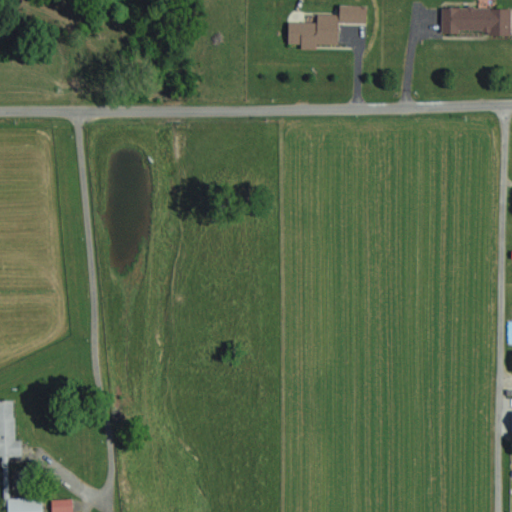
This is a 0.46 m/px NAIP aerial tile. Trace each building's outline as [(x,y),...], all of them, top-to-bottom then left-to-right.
[(290,23),(289,45),(302,45),(302,50),(317,51),(317,45),(339,46),(340,23),(368,25),(369,8),(341,6),(340,16),(319,15),(318,24),(290,23)] [(511,34),(511,9),(443,9),(443,34),(511,34)] [(16,402),(0,402),(0,455),(3,456),(3,458),(23,458),(23,441),(16,441),(16,402)] [(9,500),(9,511),(44,511),(44,498),(9,500)] [(52,511),(73,511),(73,500),(52,501),(52,511)]
